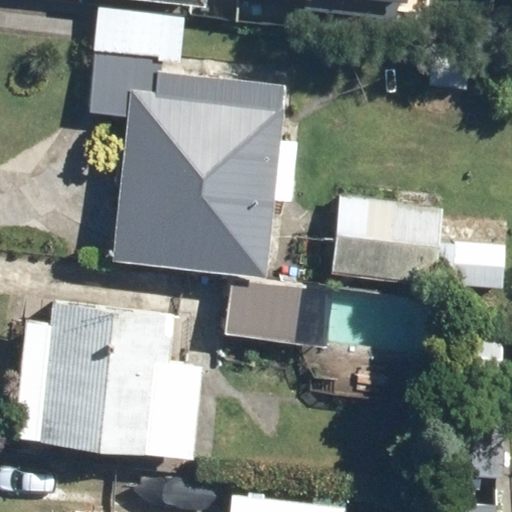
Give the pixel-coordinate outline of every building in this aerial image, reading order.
[(176,5),(102,0),(90,0),(87,56),(172,62),(176,5)] [(279,104),(124,87),(106,255),(260,272),(279,104)] [(440,203),(337,189),(326,268),(429,282),(440,203)] [(303,287),(229,278),(223,327),(297,336),(303,287)] [(163,308),(50,297),(35,437),(186,453),(196,362),(157,358),(163,308)] [(493,341),(441,338),(439,374),(491,377),(493,341)] [(412,353),(311,345),(307,396),(408,404),(412,353)] [(489,511),(502,399),(441,392),(427,511),(489,511)] [(300,511),(303,496),(228,487),(225,511),(300,511)]
